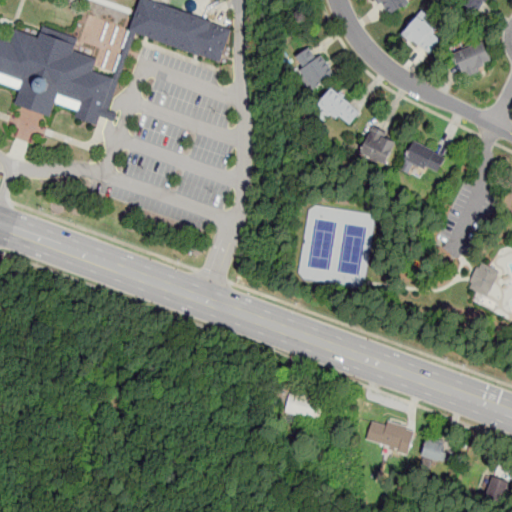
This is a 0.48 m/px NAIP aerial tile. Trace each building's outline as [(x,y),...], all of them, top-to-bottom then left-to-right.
[(144,0),(132,33),(138,35),(220,65),(233,31),(150,1),(147,0),(144,0)] [(392,18),(385,5),(381,7),(377,0),(410,0),(414,6),(392,18)] [(489,0),(468,0),(465,5),(480,15),(489,0)] [(407,37),(422,19),(441,33),(438,37),(445,42),(436,54),(419,40),(416,44),(407,37)] [(115,80),(95,73),(99,61),(76,53),(78,47),(43,34),(40,41),(17,32),(13,44),(0,39),(0,84),(22,91),(17,106),(32,112),(52,119),(57,105),(79,113),(78,120),(100,127),(102,119),(118,124),(120,116),(110,112),(121,82),(115,80)] [(121,82),(138,35),(132,33),(115,80),(121,82)] [(495,63),(487,44),(458,56),(467,80),(482,74),(480,69),(495,63)] [(317,91),(303,73),(307,70),(299,59),(311,50),(319,61),(323,58),(337,76),(317,91)] [(335,92),(322,107),(340,122),(343,119),(353,127),(363,115),(335,92)] [(364,155),(377,129),(390,135),(387,140),(400,146),(389,168),(364,155)] [(409,162),(418,144),(449,160),(441,174),(431,169),(429,172),(409,162)] [(489,299),(501,274),(484,265),(471,290),(489,299)] [(316,421),(322,403),(291,394),(285,411),(316,421)] [(411,432),(373,418),(365,441),(403,455),(411,432)] [(420,458),(440,463),(445,446),(425,440),(420,458)] [(486,496),(505,501),(510,482),(492,477),(486,496)]
